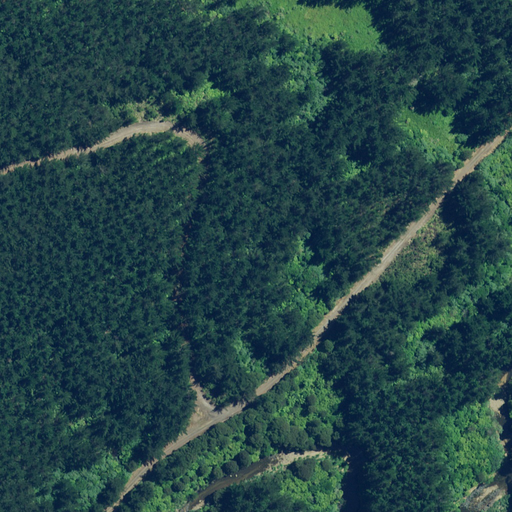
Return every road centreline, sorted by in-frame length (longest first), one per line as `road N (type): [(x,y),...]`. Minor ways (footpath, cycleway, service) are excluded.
road 1 (track): [(100,511),(161,452),(219,417),(192,386),(180,323),(178,253),(202,145),(161,125),(0,168)]
road 2 (track): [(219,417),(280,374),(511,118)]
